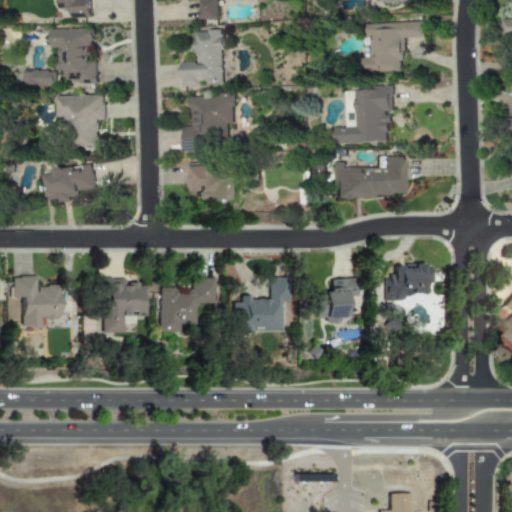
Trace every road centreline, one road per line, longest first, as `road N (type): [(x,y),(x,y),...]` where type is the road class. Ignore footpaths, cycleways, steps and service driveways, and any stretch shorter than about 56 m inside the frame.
road 1 (residential): [(0,239),(319,240),(388,227),(511,227)]
road 2 (primary): [(459,397),(0,396)]
road 3 (primary): [(0,441),(362,441)]
road 4 (residential): [(148,239),(139,0)]
road 5 (residential): [(465,0),(467,228)]
road 6 (primary): [(271,441),(327,419),(459,416),(478,397)]
road 7 (residential): [(478,397),(478,249),(467,228)]
road 8 (residential): [(467,228),(459,248),(459,397)]
